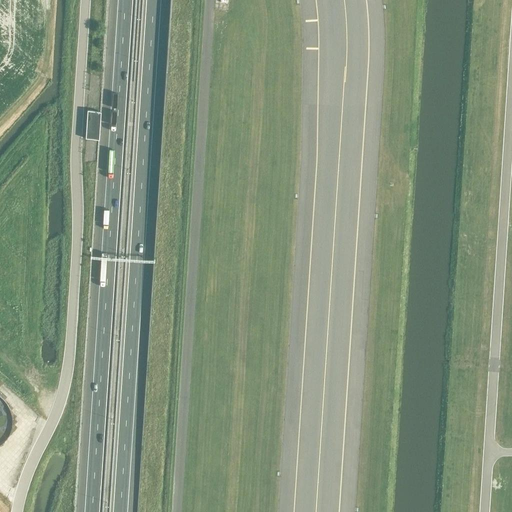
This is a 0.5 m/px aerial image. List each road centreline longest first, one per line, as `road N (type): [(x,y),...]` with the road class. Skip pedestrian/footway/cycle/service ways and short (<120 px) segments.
road 1 (unclassified): [(17,511),(69,359),(85,0)]
road 2 (motorway): [(126,0),(92,511)]
road 3 (motorway): [(121,511),(154,0)]
